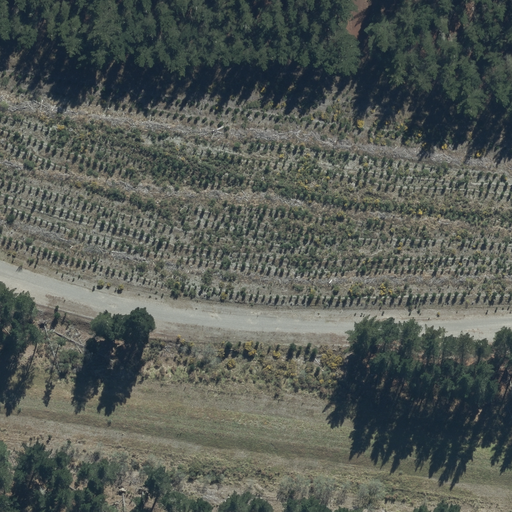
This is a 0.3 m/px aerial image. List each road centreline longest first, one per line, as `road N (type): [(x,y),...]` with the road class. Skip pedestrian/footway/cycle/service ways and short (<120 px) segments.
road 1 (unclassified): [(0,269),(94,303),(212,326),(511,329)]
road 2 (track): [(0,39),(511,116)]
road 3 (track): [(0,402),(511,477)]
